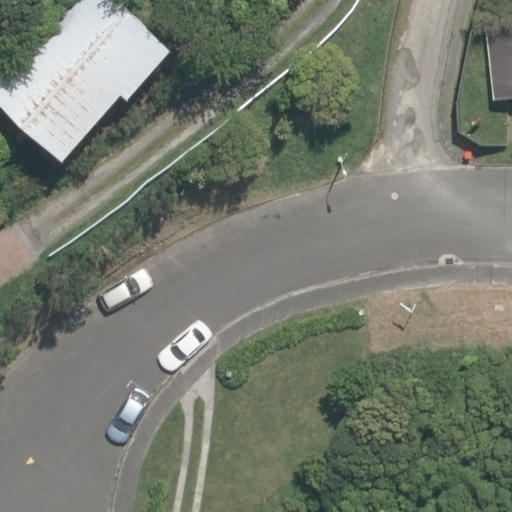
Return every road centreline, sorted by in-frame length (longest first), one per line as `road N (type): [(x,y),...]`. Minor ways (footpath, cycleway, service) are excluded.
road 1 (residential): [(43,447),(74,390),(132,325),(216,269),(394,222)]
road 2 (residential): [(434,0),(394,222)]
